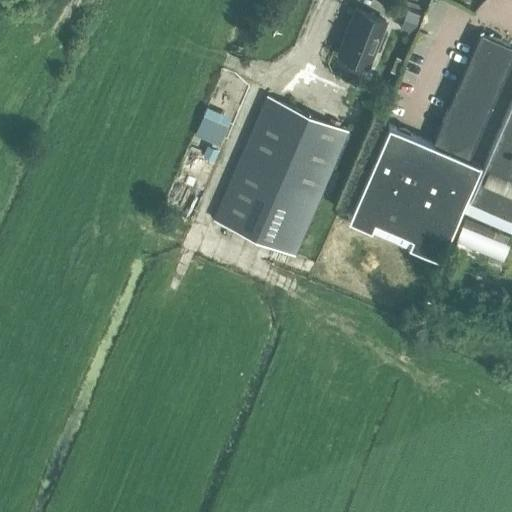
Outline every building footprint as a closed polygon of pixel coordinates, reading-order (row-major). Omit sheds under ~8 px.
[(340,51),(370,63),(387,20),(357,8),(340,51)] [(408,9),(400,28),(414,33),(421,15),(408,9)] [(511,44),(483,32),(435,141),(470,157),(511,60),(511,44)] [(396,56),(390,70),(398,73),(404,59),(396,56)] [(215,217),(295,252),(348,129),(268,95),(215,217)] [(511,98),(469,196),(511,214),(511,98)] [(198,130),(198,132),(220,142),(225,129),(228,120),(206,111),(202,120),(198,130)] [(390,121),(349,214),(441,254),(481,161),(470,157),(435,141),(390,121)] [(333,167),(322,194),(330,197),(341,171),(333,167)]
